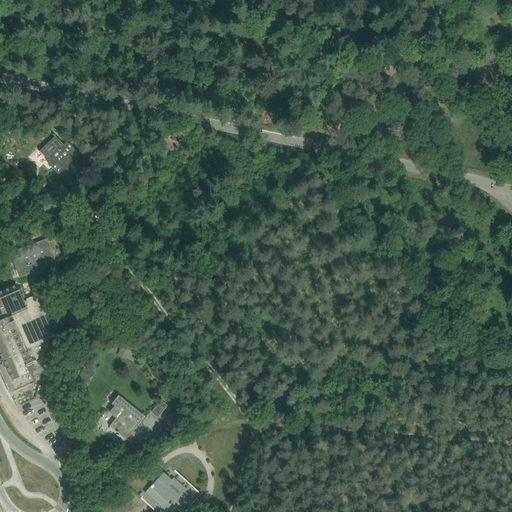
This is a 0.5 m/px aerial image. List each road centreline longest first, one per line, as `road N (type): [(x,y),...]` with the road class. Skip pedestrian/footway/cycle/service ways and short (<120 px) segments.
road 1 (unclassified): [(300,143),(0,78)]
road 2 (track): [(511,444),(253,420)]
road 3 (unclassified): [(508,190),(300,143)]
